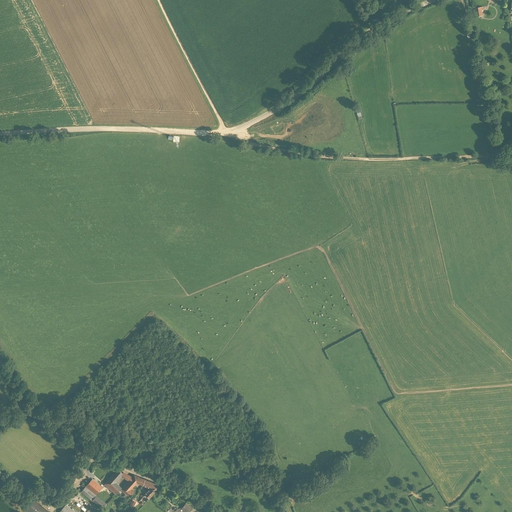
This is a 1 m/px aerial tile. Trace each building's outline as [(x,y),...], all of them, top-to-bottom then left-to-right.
[(484,10),(483,7),(475,9),(476,16),(482,15),(482,10),(484,10)] [(104,485),(116,494),(117,493),(117,492),(121,488),(121,489),(132,478),(123,472),(122,473),(118,469),(104,485)] [(132,478),(121,489),(122,490),(121,490),(126,493),(121,498),(123,500),(127,495),(130,497),(133,493),(129,490),(136,482),(143,485),(146,480),(134,476),(133,478),(132,478)] [(85,487),(96,495),(102,488),(92,479),(85,487)] [(160,486),(146,480),(143,485),(151,488),(145,494),(149,498),(160,486)] [(102,509),(106,504),(85,487),(81,492),(102,509)] [(48,511),(33,499),(25,509),(28,511),(48,511)] [(185,503),(179,510),(177,508),(173,511),(169,511),(168,510),(166,511),(188,511),(192,509),(185,503)]
